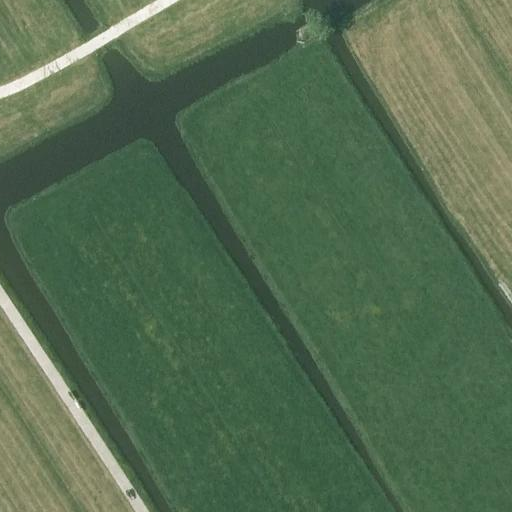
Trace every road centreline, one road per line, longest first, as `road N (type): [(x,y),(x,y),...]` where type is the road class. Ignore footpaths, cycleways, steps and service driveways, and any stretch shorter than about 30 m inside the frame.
road 1 (track): [(140,511),(0,296)]
road 2 (track): [(0,93),(167,0)]
